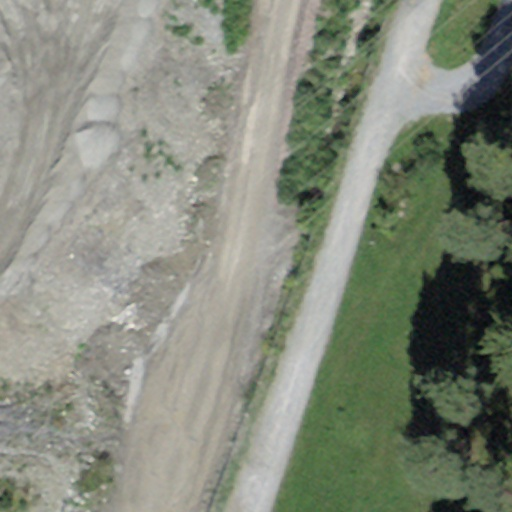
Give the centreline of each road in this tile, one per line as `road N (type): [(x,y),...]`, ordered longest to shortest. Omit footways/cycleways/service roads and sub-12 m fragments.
road 1 (track): [(425,0),(391,78),(263,511)]
road 2 (track): [(391,78),(432,92),(470,83),(511,11)]
